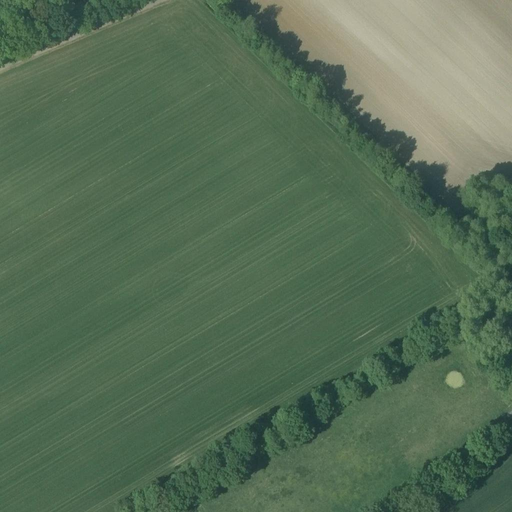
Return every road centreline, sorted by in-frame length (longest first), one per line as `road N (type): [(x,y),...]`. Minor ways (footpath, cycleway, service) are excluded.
road 1 (unclassified): [(511,404),(383,511)]
road 2 (unclassified): [(0,62),(154,0)]
